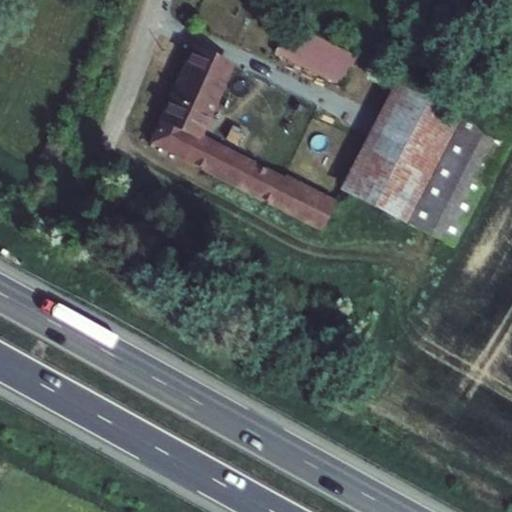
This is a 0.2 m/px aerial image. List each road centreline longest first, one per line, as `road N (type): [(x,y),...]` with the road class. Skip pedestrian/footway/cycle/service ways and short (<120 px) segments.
road 1 (motorway): [(394,511),(0,295)]
road 2 (motorway): [(0,363),(268,511)]
road 3 (residential): [(76,187),(157,0)]
